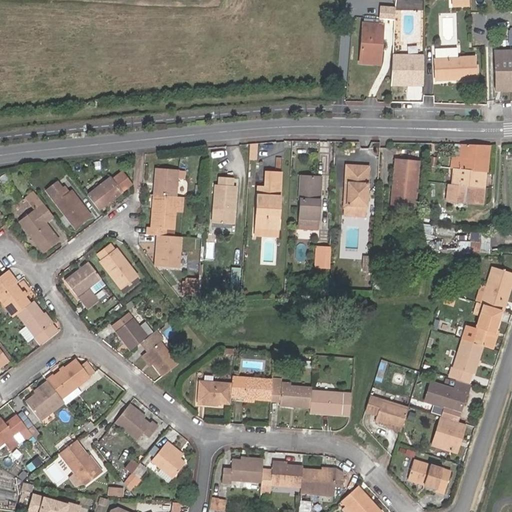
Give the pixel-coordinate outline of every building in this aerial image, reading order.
[(357,67),(372,68),(373,48),(379,49),(380,29),(360,28),(357,67)] [(511,49),(492,50),(492,91),(511,91),(511,90),(511,49)] [(474,77),(474,56),(434,55),(434,77),(474,77)] [(251,145),(249,145),(249,146),(248,160),(255,161),(257,144),(251,145)] [(489,147),(462,147),(460,160),(453,160),(451,170),(452,170),(486,174),(489,147)] [(396,207),(404,208),(413,209),(418,164),(394,161),(391,188),(397,189),(396,207)] [(349,186),(347,207),(367,208),(369,169),(346,167),(345,186),(349,186)] [(450,185),(484,188),(486,174),(452,170),(450,185)] [(150,198),(173,200),(174,181),(175,174),(175,173),(152,171),(150,198)] [(281,183),(281,174),(265,173),(265,182),(281,183)] [(106,180),(83,197),(95,212),(118,195),(126,188),(116,176),(108,182),(106,180)] [(298,229),(318,230),(320,179),(301,177),(298,229)] [(232,180),(217,180),(216,187),(214,187),(211,225),(231,227),(234,189),(231,188),(232,180)] [(264,196),(257,196),(255,228),(277,229),(281,183),(265,182),(264,196)] [(88,217),(69,193),(66,195),(61,189),(59,191),(53,184),(42,192),(48,200),(72,229),(88,217)] [(450,185),(448,185),(446,201),(482,206),(484,188),(450,185)] [(40,206),(30,194),(25,198),(34,210),(40,206)] [(171,232),(173,200),(150,198),(148,229),(143,229),(143,238),(154,239),(162,239),(170,240),(171,232)] [(48,217),(40,206),(34,210),(16,224),(39,254),(54,242),(41,224),(48,217)] [(347,207),(344,207),(343,216),(366,218),(367,208),(347,207)] [(479,256),(479,231),(470,230),(470,257),(479,256)] [(469,250),(469,234),(459,234),(459,250),(469,250)] [(175,270),(177,240),(170,240),(162,239),(154,239),(153,254),(157,254),(156,269),(175,270)] [(429,240),(427,247),(437,249),(438,241),(429,240)] [(328,265),(329,246),(320,246),(319,265),(328,265)] [(118,291),(134,278),(113,252),(112,253),(107,247),(94,257),(99,264),(98,265),(118,291)] [(416,272),(416,258),(405,257),(405,272),(416,272)] [(365,274),(374,274),(375,261),(365,261),(365,274)] [(86,290),(98,282),(86,267),(63,285),(83,311),(96,302),(91,296),(88,298),(83,292),(86,290)] [(496,309),(499,310),(509,275),(488,268),(478,304),(496,309)] [(14,286),(4,273),(0,276),(0,308),(9,320),(13,317),(27,306),(12,288),(14,286)] [(199,295),(200,277),(183,277),(182,294),(199,295)] [(445,304),(447,297),(439,295),(436,302),(445,304)] [(478,346),(484,347),(496,309),(478,304),(471,302),(469,309),(477,312),(471,329),(467,342),(478,346)] [(30,304),(27,306),(13,317),(38,348),(56,335),(41,318),(30,304)] [(113,334),(127,353),(137,345),(143,340),(135,329),(128,322),(124,316),(108,328),(113,334)] [(142,324),(135,329),(143,340),(151,334),(142,324)] [(467,342),(471,329),(461,326),(457,339),(467,342)] [(159,377),(175,365),(157,343),(160,341),(153,332),(151,334),(143,340),(137,345),(144,354),(142,356),(149,364),(159,377)] [(467,342),(457,339),(446,377),(453,379),(464,383),(467,372),(470,373),(478,346),(467,342)] [(146,367),(149,364),(142,356),(139,358),(146,367)] [(380,382),(387,362),(381,360),(374,380),(380,382)] [(73,365),(46,386),(59,403),(74,391),(86,381),(77,369),(73,365)] [(77,369),(86,381),(91,377),(82,365),(77,369)] [(243,389),(244,381),(229,379),(229,388),(243,389)] [(464,393),(467,384),(464,383),(453,379),(450,388),(426,381),(421,400),(439,406),(456,411),(462,393),(464,393)] [(269,386),(269,382),(244,381),(243,389),(241,401),(252,402),(267,403),(269,386)] [(213,406),(227,407),(228,400),(229,388),(197,385),(195,406),(204,406),(204,408),(213,409),(213,406)] [(59,403),(46,386),(31,397),(34,400),(24,408),(38,425),(62,407),(59,403)] [(309,392),(309,390),(289,388),(280,387),(269,386),(267,403),(278,404),(278,406),(308,409),(309,392)] [(243,389),(229,388),(228,400),(241,401),(243,389)] [(74,391),(59,403),(62,407),(63,408),(79,397),(74,391)] [(308,409),(307,414),(339,417),(341,395),(309,392),(308,409)] [(402,428),(409,407),(370,396),(366,411),(377,414),(376,420),(402,428)] [(144,418),(127,406),(125,409),(142,422),(144,418)] [(439,406),(436,417),(453,422),(456,411),(439,406)] [(142,422),(125,409),(112,425),(135,442),(141,434),(147,439),(156,428),(150,423),(148,426),(142,422)] [(459,432),(462,424),(453,422),(436,417),(428,445),(449,452),(456,431),(459,432)] [(0,449),(24,431),(14,419),(2,428),(0,429),(0,449)] [(37,437),(30,428),(24,432),(32,441),(37,437)] [(456,431),(449,452),(452,453),(459,432),(456,431)] [(72,443),(56,455),(71,475),(66,479),(71,486),(80,487),(78,484),(94,471),(85,459),(72,443)] [(165,445),(161,448),(177,461),(180,457),(165,445)] [(171,480),(182,466),(177,461),(161,448),(150,463),(171,480)] [(39,455),(26,465),(31,471),(44,462),(39,455)] [(87,457),(85,459),(94,471),(97,469),(87,457)] [(440,493),(446,473),(409,461),(403,478),(418,483),(418,484),(431,488),(430,490),(440,493)] [(138,480),(136,479),(144,470),(137,464),(120,485),(127,493),(138,480)] [(259,472),(259,467),(238,465),(230,464),(229,473),(221,473),(219,487),(228,487),(228,485),(258,488),(259,472)] [(258,488),(258,491),(268,491),(269,486),(298,488),(299,472),(300,469),(285,468),(270,466),(270,472),(259,472),(258,488)] [(298,488),(298,496),(331,498),(332,489),(340,490),(341,475),(333,475),(319,474),(299,472),(298,488)] [(119,499),(120,490),(105,488),(104,496),(119,499)] [(377,511),(354,488),(338,503),(346,511),(377,511)] [(212,496),(210,509),(225,511),(227,498),(212,496)] [(65,506),(31,498),(27,511),(76,511),(78,508),(65,505),(65,506)]
